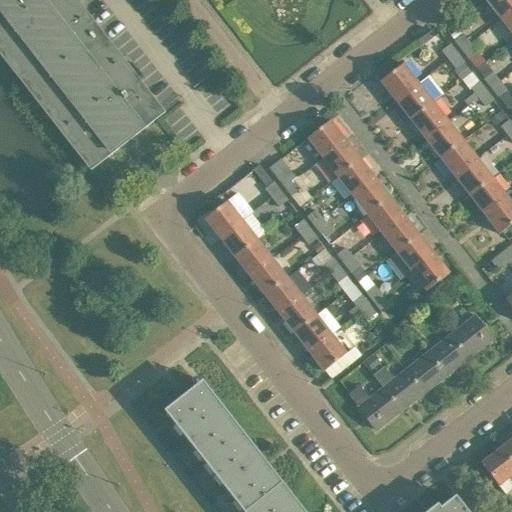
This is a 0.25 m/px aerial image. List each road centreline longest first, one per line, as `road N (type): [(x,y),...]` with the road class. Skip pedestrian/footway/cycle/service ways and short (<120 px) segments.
road 1 (residential): [(376,485),(354,470),(170,233),(167,214),(179,196),(280,118)]
road 2 (unknown): [(222,163),(97,0)]
road 3 (secondary): [(110,511),(0,342)]
road 4 (residential): [(280,118),(433,0)]
road 5 (residential): [(376,485),(400,478),(511,390)]
road 6 (residential): [(280,118),(188,0)]
